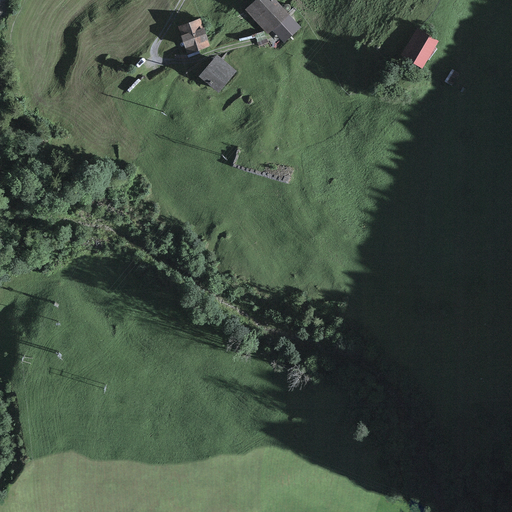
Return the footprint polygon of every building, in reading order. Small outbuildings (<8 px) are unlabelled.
[(301,28),(274,0),(256,0),(245,11),(268,34),(272,31),(284,44),(301,28)] [(200,19),(178,27),(187,55),(210,47),(200,19)] [(418,29),(400,57),(423,70),(439,42),(418,29)] [(218,94),(237,72),(217,56),(198,77),(218,94)] [(452,70),(445,82),(452,86),(459,75),(452,70)]
